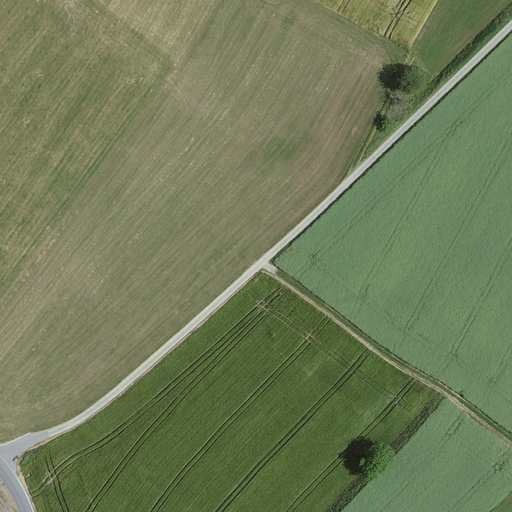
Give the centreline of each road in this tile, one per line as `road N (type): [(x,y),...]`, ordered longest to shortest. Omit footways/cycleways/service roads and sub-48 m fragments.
road 1 (unclassified): [(0,460),(77,420),(125,383),(511,25)]
road 2 (track): [(261,262),(511,439)]
